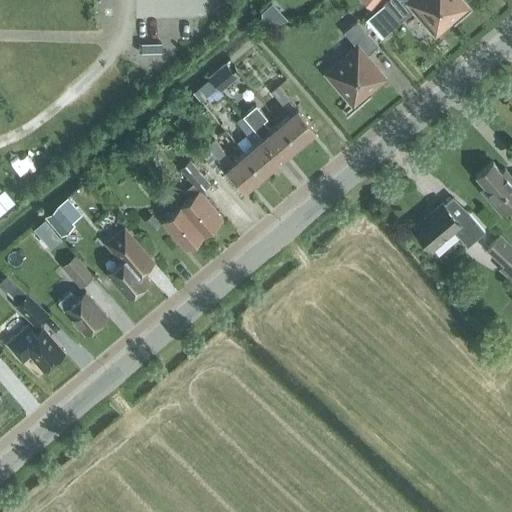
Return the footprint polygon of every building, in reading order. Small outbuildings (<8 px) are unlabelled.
[(450,19),(454,22),(472,7),(466,0),(386,0),(383,3),(399,22),(415,8),(435,32),(450,19)] [(383,76),(365,56),(378,45),(357,20),(343,31),(357,47),(328,72),(356,105),(346,113),(347,114),(371,93),(368,89),(383,76)] [(215,85),(230,72),(223,64),(208,77),(210,78),(215,85)] [(210,78),(197,88),(204,97),(217,86),(215,85),(210,78)] [(282,104),(290,98),(278,84),(271,91),(282,104)] [(297,143),(279,122),(271,129),(263,120),(267,117),(256,104),(243,115),(254,128),(261,137),(262,137),(280,158),(297,143)] [(297,107),(279,122),(297,143),(315,128),(297,107)] [(254,128),(243,115),(236,120),(247,134),(254,128)] [(262,137),(261,137),(244,152),(262,173),(280,158),(262,137)] [(262,173),(244,152),(233,161),(215,139),(208,145),(226,167),(244,188),(262,173)] [(226,167),(208,145),(201,150),(222,175),(228,170),(226,167)] [(511,175),(505,168),(501,171),(492,161),(476,175),(484,185),(480,188),(501,213),(511,204),(511,175)] [(199,190),(208,182),(191,162),(182,170),(193,183),(199,190)] [(0,191),(0,211),(13,201),(3,189),(2,190),(0,191)] [(199,190),(180,205),(204,233),(222,217),(199,190)] [(467,246),(485,231),(467,210),(456,219),(442,203),(413,227),(431,249),(453,230),(467,246)] [(204,233),(180,205),(162,221),(185,248),(204,233)] [(71,223),(57,206),(45,217),(61,236),(74,226),(71,223)] [(160,223),(152,214),(145,220),(153,230),(160,223)] [(129,255),(141,245),(124,226),(105,242),(121,260),(107,272),(128,297),(149,279),(129,255)] [(509,242),(500,233),(487,248),(496,256),(509,242)] [(511,253),(503,264),(511,272),(511,253)] [(81,286),(93,276),(75,254),(62,265),(81,286)] [(17,283),(7,292),(18,303),(27,293),(17,283)] [(107,315),(86,290),(77,298),(71,290),(58,301),(65,308),(85,333),(107,315)] [(36,325),(48,313),(27,293),(18,303),(15,305),(36,325)] [(64,351),(43,326),(35,333),(28,324),(6,342),(22,360),(30,353),(43,369),(64,351)]
